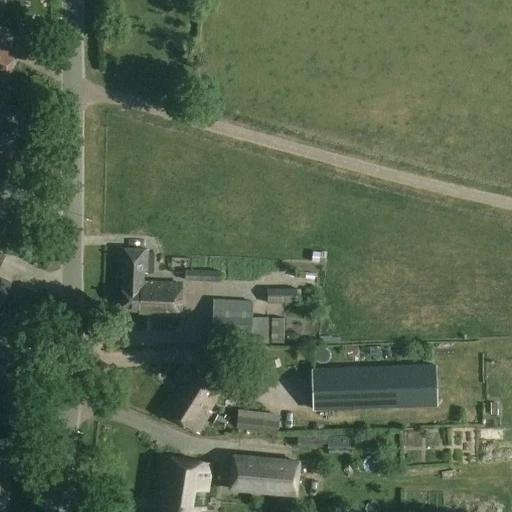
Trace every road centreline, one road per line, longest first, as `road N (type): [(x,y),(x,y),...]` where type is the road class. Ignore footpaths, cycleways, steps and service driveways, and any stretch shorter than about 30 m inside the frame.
road 1 (unclassified): [(49,511),(64,353),(73,0)]
road 2 (track): [(511,204),(73,88)]
